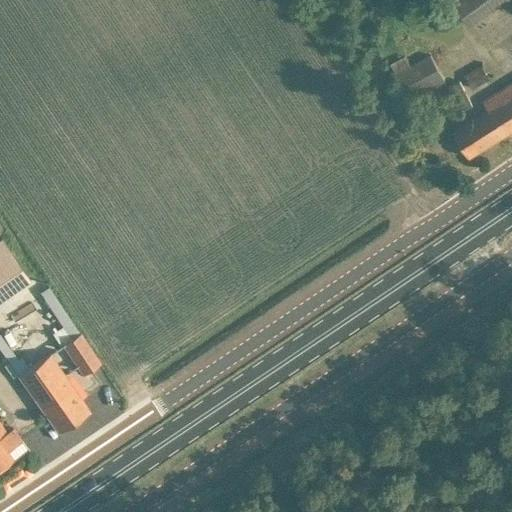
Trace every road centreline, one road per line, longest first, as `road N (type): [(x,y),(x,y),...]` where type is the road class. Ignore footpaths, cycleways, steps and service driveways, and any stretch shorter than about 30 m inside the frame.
road 1 (unclassified): [(511,169),(6,511)]
road 2 (primary): [(59,511),(511,207)]
road 3 (unclassified): [(133,511),(511,253)]
